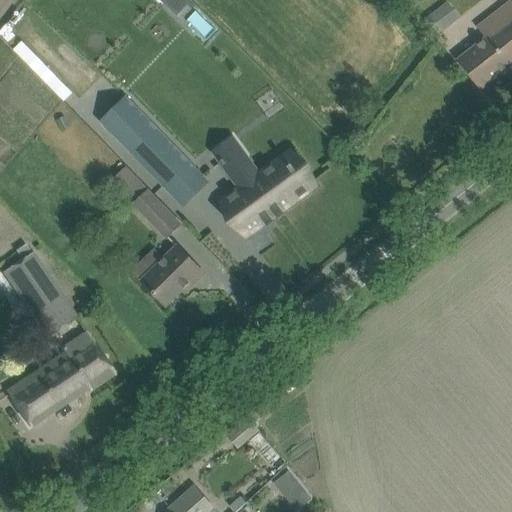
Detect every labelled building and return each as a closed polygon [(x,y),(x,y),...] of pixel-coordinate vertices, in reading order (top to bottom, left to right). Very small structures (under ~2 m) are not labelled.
[(460,59),(469,71),(481,87),(511,63),(511,0),(479,27),(488,37),(460,59)] [(99,120),(163,185),(189,160),(124,95),(99,120)] [(70,125),(65,115),(57,119),(61,129),(70,125)] [(364,147),(353,147),(353,157),(364,157),(364,147)] [(247,158),(229,171),(228,172),(240,188),(222,201),(246,235),(264,222),(267,226),(274,221),(271,217),(275,214),(278,218),(284,213),(282,209),(315,186),(300,165),(295,168),(291,164),(291,165),(284,156),(259,174),(247,158)] [(135,202),(133,203),(167,237),(181,223),(124,166),(112,178),(135,202)] [(96,240),(106,241),(107,229),(96,228),(96,240)] [(15,250),(21,260),(4,272),(48,339),(78,318),(34,252),(32,253),(26,243),(15,250)] [(184,294),(193,285),(205,274),(176,244),(140,279),(152,292),(166,306),(182,291),(184,294)] [(6,391),(19,411),(30,427),(88,388),(90,391),(115,374),(86,331),(61,348),(64,352),(6,391)] [(228,436),(238,449),(259,431),(249,418),(228,436)] [(250,440),(271,465),(281,456),(260,432),(250,440)] [(291,470),(276,482),(288,497),(298,509),(313,497),(303,484),(291,470)] [(210,511),(215,508),(196,486),(169,510),(170,511),(210,511)]
